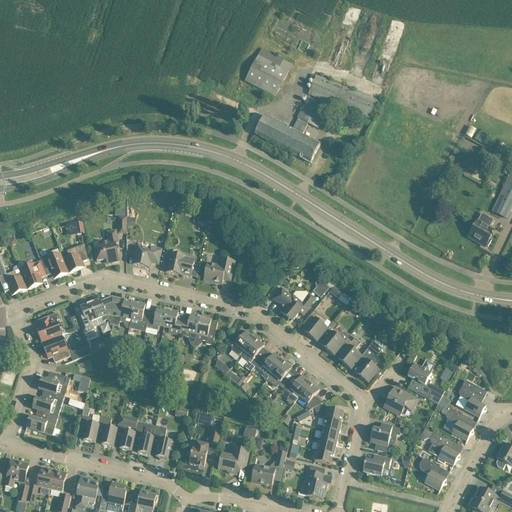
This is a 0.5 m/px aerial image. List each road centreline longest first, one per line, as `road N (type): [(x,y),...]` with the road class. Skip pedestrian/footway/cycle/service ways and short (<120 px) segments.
road 1 (secondary): [(80,159),(127,145),(207,150),(267,176),(429,278),(478,296)]
road 2 (residential): [(361,405),(346,384),(252,311),(102,280),(20,309)]
road 3 (residential): [(187,500),(162,480),(7,446)]
road 4 (residential): [(7,446),(31,358),(20,309)]
road 5 (residential): [(511,411),(449,511)]
